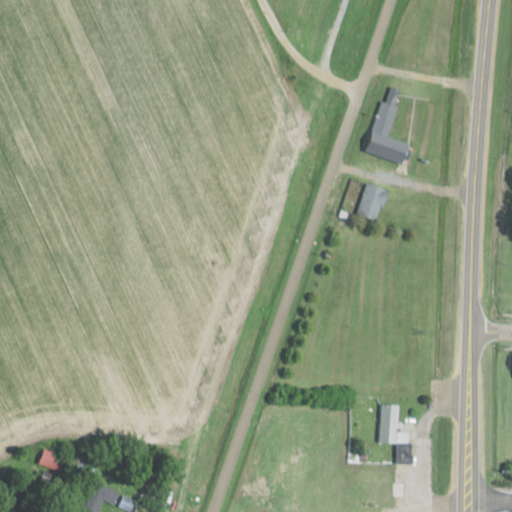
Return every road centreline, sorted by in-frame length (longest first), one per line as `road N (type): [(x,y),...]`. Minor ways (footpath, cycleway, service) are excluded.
road 1 (residential): [(212,511),(388,0)]
road 2 (primary): [(465,511),(467,331),(488,0)]
